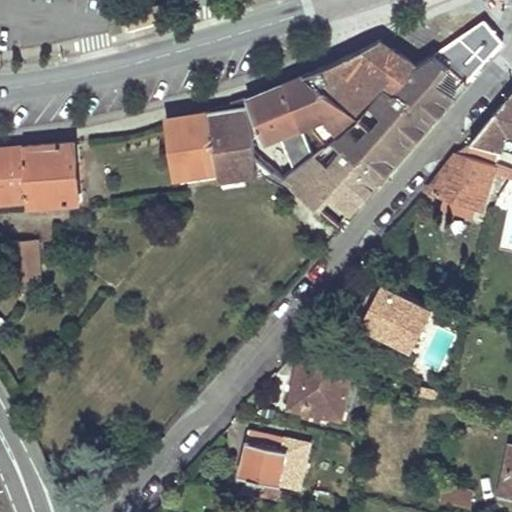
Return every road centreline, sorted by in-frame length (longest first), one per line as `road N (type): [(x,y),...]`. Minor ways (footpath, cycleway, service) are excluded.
road 1 (residential): [(507,57),(119,509)]
road 2 (tertiary): [(341,0),(146,61),(0,89)]
